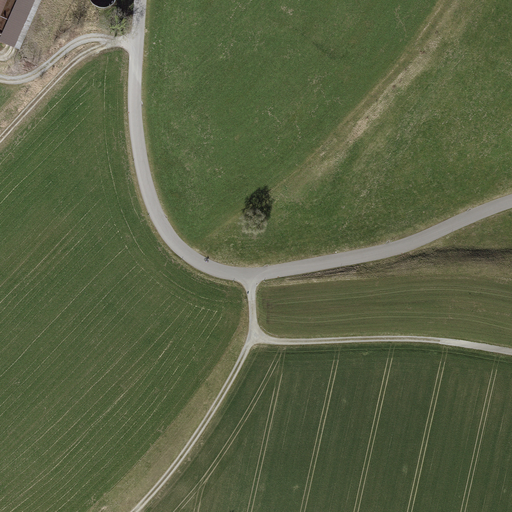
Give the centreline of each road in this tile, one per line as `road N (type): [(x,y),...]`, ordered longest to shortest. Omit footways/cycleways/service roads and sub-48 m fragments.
road 1 (tertiary): [(141,0),(140,160),(152,206),(189,256),(250,276),(392,251),(511,201)]
road 2 (track): [(250,276),(254,334),(198,432),(134,511)]
road 3 (track): [(511,354),(254,334)]
road 4 (track): [(138,43),(96,46),(77,58),(0,141)]
